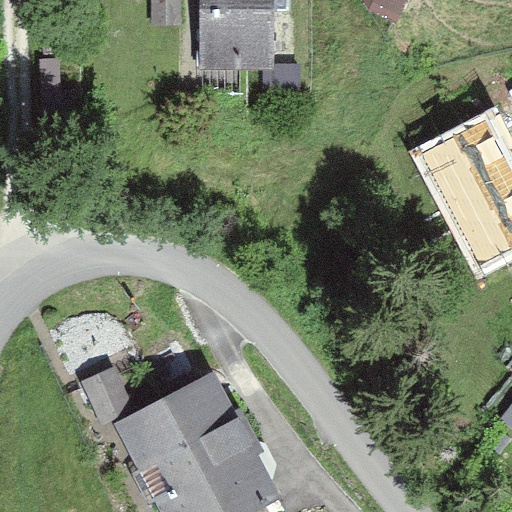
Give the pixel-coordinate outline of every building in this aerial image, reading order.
[(152,0),(153,22),(180,22),(179,0),(152,0)] [(240,52),(240,67),(274,67),(273,0),(199,0),(200,52),(240,52)] [(429,158),(481,258),(511,242),(511,174),(488,127),(429,158)] [(88,385),(102,417),(128,406),(113,374),(88,385)] [(175,511),(274,511),(244,455),(255,449),(237,416),(227,421),(207,384),(130,425),(151,465),(138,471),(153,499),(165,492),(175,511)]
